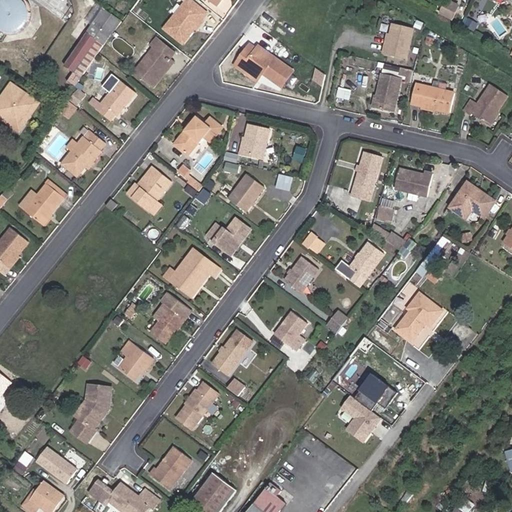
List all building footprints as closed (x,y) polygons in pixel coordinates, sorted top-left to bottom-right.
[(26,5),(19,0),(0,0),(0,25),(8,31),(21,29),(28,18),(26,5)] [(208,12),(191,0),(186,0),(165,27),(184,42),(208,12)] [(452,19),(459,5),(449,0),(444,0),(438,13),(452,19)] [(124,22),(106,10),(96,24),(99,26),(93,35),(90,33),(67,65),(77,72),(71,82),(77,86),(113,35),(124,22)] [(415,29),(394,24),(389,47),(386,46),(384,55),(408,60),(415,29)] [(153,45),(171,59),(175,53),(157,38),(152,44),(153,45)] [(153,45),(133,70),(152,85),(162,72),(161,71),(171,59),(153,45)] [(255,54),(258,50),(251,45),(249,49),(255,54)] [(261,46),(258,50),(255,54),(249,49),(240,62),(246,67),(244,69),(259,80),(264,73),(266,70),(269,72),(267,75),(284,86),(287,82),(293,73),(295,70),(261,46)] [(162,72),(152,85),(153,86),(173,61),(171,59),(161,71),(162,72)] [(293,73),(287,82),(289,84),(296,75),(293,73)] [(403,80),(383,76),(375,107),(394,112),(403,80)] [(103,105),(99,111),(111,120),(115,113),(118,115),(136,91),(120,79),(101,103),(103,105)] [(413,103),(452,112),(456,93),(418,84),(413,103)] [(40,104),(13,86),(1,103),(3,104),(1,107),(0,107),(0,117),(7,122),(10,118),(14,117),(25,125),(40,104)] [(489,129),(499,113),(510,97),(494,86),(479,108),(471,103),(463,114),(471,119),(472,117),(489,129)] [(103,88),(97,97),(102,101),(108,91),(103,88)] [(70,101),(61,113),(69,119),(78,108),(70,101)] [(502,115),(499,113),(489,129),(491,130),(502,115)] [(188,130),(187,129),(176,143),(190,154),(200,141),(201,142),(206,136),(212,141),(224,126),(217,120),(212,126),(206,122),(198,115),(190,125),(192,126),(188,130)] [(212,126),(217,120),(211,116),(206,122),(212,126)] [(7,122),(21,131),(25,125),(14,117),(10,118),(7,122)] [(272,129),(251,124),(243,155),(264,161),(272,129)] [(88,168),(93,161),(102,151),(101,149),(106,143),(93,131),(87,138),(84,135),(61,161),(80,177),(88,168)] [(365,215),(382,161),(365,156),(351,198),(360,201),(357,213),(365,215)] [(239,171),(241,162),(228,159),(226,168),(239,171)] [(149,208),(158,198),(173,180),(156,167),(155,166),(150,172),(151,174),(142,185),(141,183),(132,194),(149,208)] [(401,170),(396,189),(429,197),(435,174),(426,173),(426,175),(401,170)] [(151,174),(150,172),(141,183),(142,185),(151,174)] [(247,173),(229,196),(245,209),(263,185),(247,173)] [(292,191),(295,177),(280,173),(277,187),(292,191)] [(47,182),(63,195),(66,191),(50,178),(47,182)] [(196,180),(193,183),(199,188),(202,184),(196,180)] [(41,222),(63,195),(47,182),(25,208),(41,222)] [(477,188),(467,182),(453,201),(469,212),(472,208),(486,218),(497,202),(481,192),(480,194),(475,190),(477,188)] [(207,191),(201,198),(205,201),(210,194),(207,191)] [(163,202),(158,198),(149,208),(155,212),(163,202)] [(357,213),(360,201),(351,198),(348,210),(357,213)] [(117,204),(111,199),(106,204),(113,210),(117,204)] [(185,230),(191,222),(193,220),(187,215),(179,225),(185,230)] [(220,224),(209,237),(230,254),(241,240),(244,242),(254,230),(239,219),(229,231),(220,224)] [(387,243),(394,232),(378,222),(371,233),(387,243)] [(0,268),(2,270),(27,239),(11,225),(0,239),(0,268)] [(511,230),(503,244),(511,249),(511,230)] [(309,248),(319,236),(312,231),(303,244),(309,248)] [(402,252),(409,242),(394,232),(387,243),(402,252)] [(318,255),(328,243),(319,236),(309,248),(318,255)] [(408,259),(419,244),(412,238),(409,242),(402,252),(401,253),(408,259)] [(241,240),(230,254),(233,256),(244,242),(241,240)] [(385,255),(369,243),(351,268),(357,273),(351,281),(360,287),(385,255)] [(222,268),(196,248),(171,280),(187,293),(196,281),(201,284),(211,271),(216,275),(222,268)] [(301,293),(319,269),(303,256),(285,280),(301,293)] [(388,284),(391,280),(384,275),(381,278),(388,284)] [(196,281),(187,293),(192,296),(201,284),(196,281)] [(152,332),(166,343),(186,317),(192,309),(170,292),(164,300),(166,302),(156,316),(161,320),(152,332)] [(423,294),(411,310),(413,312),(399,330),(415,343),(429,324),(434,328),(446,311),(423,294)] [(137,311),(129,305),(125,310),(134,316),(137,311)] [(307,323),(292,311),(287,319),(287,321),(285,324),(282,324),(275,334),(301,354),(305,348),(294,339),(307,323)] [(337,334),(348,320),(339,313),(328,326),(337,334)] [(161,320),(156,316),(147,327),(152,332),(161,320)] [(238,329),(213,363),(228,375),(254,341),(238,329)] [(154,359),(130,340),(122,350),(130,357),(121,368),(135,379),(141,371),(143,369),(145,370),(154,359)] [(110,374),(103,368),(97,374),(104,380),(110,374)] [(372,410),(379,402),(386,408),(397,394),(371,372),(353,395),(372,410)] [(236,389),(240,384),(234,379),(230,384),(236,389)] [(205,381),(177,418),(192,430),(220,392),(205,381)] [(113,391),(90,391),(90,402),(90,405),(92,405),(92,408),(82,419),(83,420),(73,432),(88,444),(98,432),(96,430),(107,417),(107,412),(113,411),(113,391)] [(345,429),(364,443),(383,418),(350,394),(340,408),(353,418),(345,429)] [(78,416),(82,419),(92,408),(92,405),(90,405),(90,402),(78,416)] [(68,483),(78,469),(48,445),(37,459),(68,483)] [(167,466),(165,464),(160,471),(158,469),(152,476),(172,491),(194,462),(177,449),(170,458),(172,460),(167,466)] [(26,471),(34,455),(25,451),(17,466),(26,471)] [(191,503),(203,511),(220,511),(238,490),(214,472),(191,503)] [(276,479),(269,488),(277,494),(284,485),(276,479)] [(49,511),(63,495),(46,483),(38,493),(33,500),(38,504),(49,511)] [(108,490),(98,483),(91,492),(100,500),(108,490)] [(110,500),(124,511),(143,511),(149,505),(154,509),(160,502),(148,492),(142,499),(122,484),(114,495),(108,490),(100,500),(107,504),(110,500)] [(269,488),(256,504),(249,511),(277,511),(286,501),(277,494),(269,488)] [(32,511),(38,504),(33,500),(38,493),(34,490),(23,505),(32,511)] [(459,508),(467,511),(471,511),(477,501),(464,495),(459,508)]
